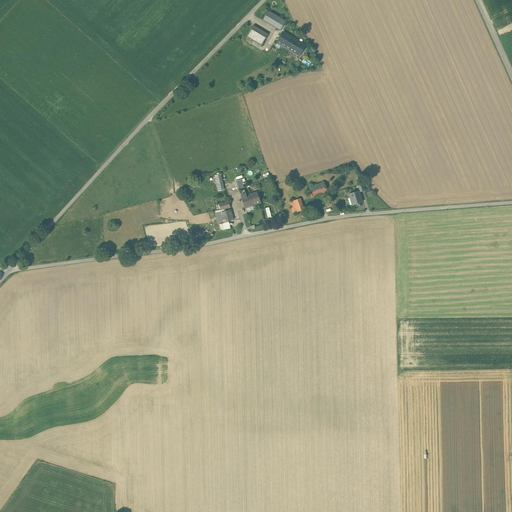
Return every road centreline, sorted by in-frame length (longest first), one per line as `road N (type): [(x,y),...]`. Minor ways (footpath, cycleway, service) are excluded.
road 1 (unclassified): [(9,269),(185,248),(338,216),(511,202)]
road 2 (unclassified): [(9,269),(265,0)]
